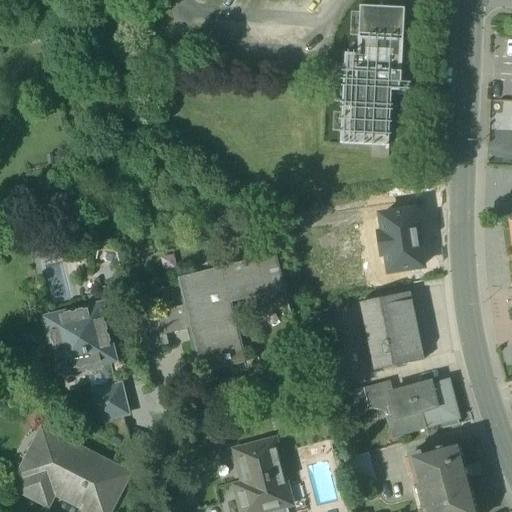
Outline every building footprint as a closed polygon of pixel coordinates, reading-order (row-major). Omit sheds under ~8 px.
[(404,10),(361,8),(358,55),(348,54),(345,54),(341,144),(388,146),(390,92),(391,72),(401,72),(401,56),(404,10)] [(422,57),(401,56),(401,72),(400,82),(409,83),(421,83),(422,57)] [(401,72),(391,72),(390,92),(408,93),(409,83),(400,82),(401,72)] [(421,211),(389,216),(391,231),(387,231),(388,239),(389,244),(425,238),(421,211)] [(425,238),(389,244),(389,249),(391,256),(395,255),(397,270),(429,266),(425,238)] [(275,254),(177,280),(201,375),(245,364),(230,304),(284,290),(275,254)] [(409,294),(392,298),(395,312),(412,309),(409,294)] [(395,312),(392,298),(359,305),(373,371),(423,361),(412,309),(395,312)] [(97,307),(46,321),(59,374),(111,361),(97,307)] [(171,309),(134,319),(143,354),(168,348),(162,323),(173,320),(171,309)] [(389,382),(344,394),(346,399),(344,399),(346,407),(348,407),(349,411),(351,414),(355,416),(358,416),(362,415),(364,413),(365,411),(366,405),(389,399),(388,395),(392,394),(389,382)] [(392,394),(388,395),(389,399),(394,418),(388,420),(394,437),(416,430),(441,423),(457,419),(448,383),(430,388),(429,384),(417,387),(417,388),(392,394)] [(118,387),(92,394),(98,421),(121,415),(125,414),(118,387)] [(121,415),(98,421),(100,427),(128,442),(121,415)] [(457,419),(441,423),(442,430),(459,425),(457,419)] [(107,511),(126,477),(47,435),(18,492),(20,493),(21,491),(45,503),(43,505),(46,507),(53,494),(86,511),(107,511)] [(275,440),(233,451),(242,487),(248,485),(251,496),(237,500),(240,511),(267,511),(287,507),(291,506),(275,440)] [(476,511),(459,443),(409,456),(423,511),(476,511)] [(368,454),(343,461),(350,488),(375,482),(368,454)]
